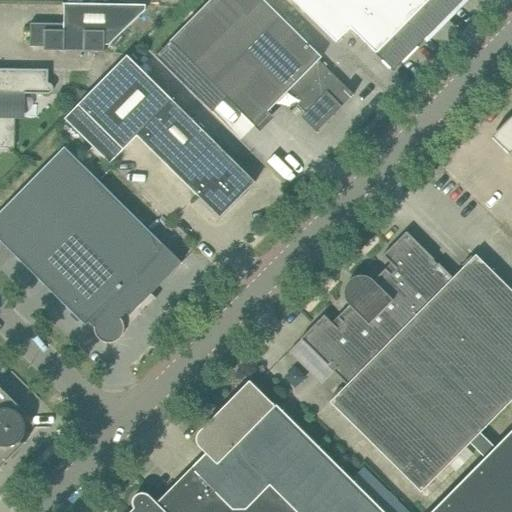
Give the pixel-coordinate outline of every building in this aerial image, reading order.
[(338,105),(341,108),(353,95),(318,61),(321,58),(262,0),(210,0),(169,43),(254,126),(290,90),(300,100),(296,104),(318,126),(338,105)] [(292,0),(336,43),(350,28),(393,71),(463,0),(292,0)] [(62,5),(63,5),(63,24),(29,23),(29,47),(43,47),(43,50),(64,51),(64,32),(84,32),(83,51),(104,51),(104,45),(109,45),(145,10),(145,5),(62,4),(62,5)] [(255,183),(126,55),(64,118),(109,163),(136,135),(219,218),(255,183)] [(0,148),(7,148),(14,141),(15,110),(12,109),(12,93),(51,94),(51,70),(0,69),(0,148)] [(511,115),(497,131),(511,146),(511,115)] [(126,313),(129,315),(181,263),(66,150),(0,216),(0,241),(84,325),(85,326),(89,322),(94,327),(94,332),(96,336),(99,339),(102,342),(107,343),(111,343),(115,342),(119,339),(122,336),(123,331),(124,327),(123,323),(120,319),(126,313)] [(324,315),(300,339),(347,385),(330,402),(344,416),(421,492),(470,443),(485,458),(494,448),(479,433),(511,400),(511,291),(475,255),(453,278),(406,232),(382,256),(393,266),(387,271),(385,269),(373,281),(372,280),(371,279),(369,278),(368,278),(367,277),(365,277),(364,276),(362,276),(361,276),(359,276),(358,276),(356,277),(355,277),(354,278),(352,278),(351,279),(350,280),(349,281),(348,282),(347,283),(346,285),(345,286),(345,287),(344,289),(344,290),(344,292),(344,293),(344,295),(344,296),(344,298),(345,299),(345,300),(346,302),(347,303),(348,304),(349,305),(337,317),(339,320),(334,325),(324,315)] [(511,511),(511,430),(494,448),(485,458),(431,511),(383,511),(275,404),(274,406),(249,381),(200,430),(199,432),(198,433),(197,434),(197,435),(196,436),(196,437),(196,438),(196,439),(196,440),(196,441),(196,442),(197,444),(197,445),(198,447),(200,448),(205,454),(157,502),(157,503),(157,504),(150,497),(148,496),(147,495),(145,494),(144,493),(142,493),(140,493),(138,494),(137,494),(135,495),(134,496),(133,498),(132,499),(132,501),(132,503),(132,504),(132,506),(133,507),(133,509),(130,511),(511,511)] [(0,468),(25,443),(24,442),(23,444),(19,441),(21,440),(21,438),(22,437),(23,435),(24,433),(24,431),(25,430),(25,427),(24,425),(24,423),(24,422),(23,420),(22,417),(20,415),(19,414),(22,412),(24,413),(25,412),(0,387),(0,468)]
